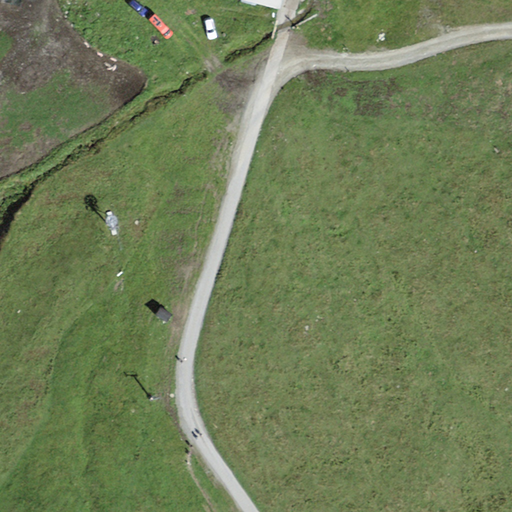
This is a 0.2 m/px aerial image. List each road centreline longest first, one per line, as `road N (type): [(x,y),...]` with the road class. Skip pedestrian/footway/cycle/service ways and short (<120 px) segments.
road 1 (track): [(276,70),(189,346),(188,389),(199,425),(242,490)]
road 2 (track): [(511,32),(386,63),(276,70)]
